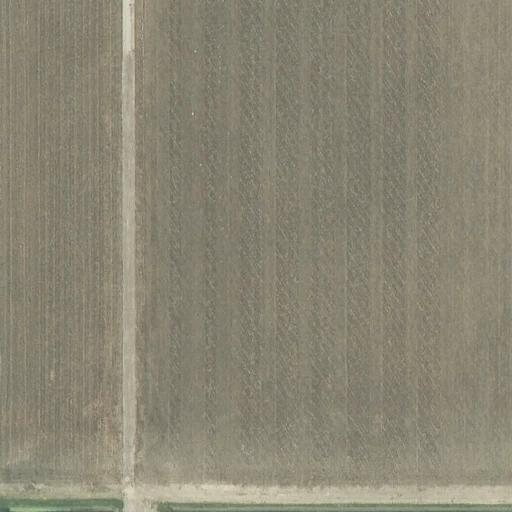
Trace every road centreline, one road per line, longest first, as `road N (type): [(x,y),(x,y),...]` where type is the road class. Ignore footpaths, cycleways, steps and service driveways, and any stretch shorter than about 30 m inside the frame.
road 1 (track): [(127,498),(127,0)]
road 2 (track): [(127,498),(511,498)]
